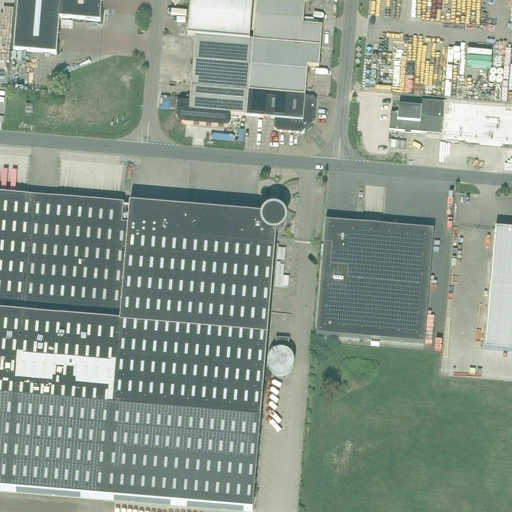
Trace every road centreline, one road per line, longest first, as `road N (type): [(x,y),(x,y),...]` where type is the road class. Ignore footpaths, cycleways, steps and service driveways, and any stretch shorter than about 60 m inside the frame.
road 1 (unclassified): [(338,166),(148,150)]
road 2 (unclassified): [(511,180),(338,166)]
road 3 (unclassified): [(338,166),(350,0)]
road 4 (unclassified): [(148,150),(159,0)]
road 5 (unclassified): [(148,150),(0,138)]
